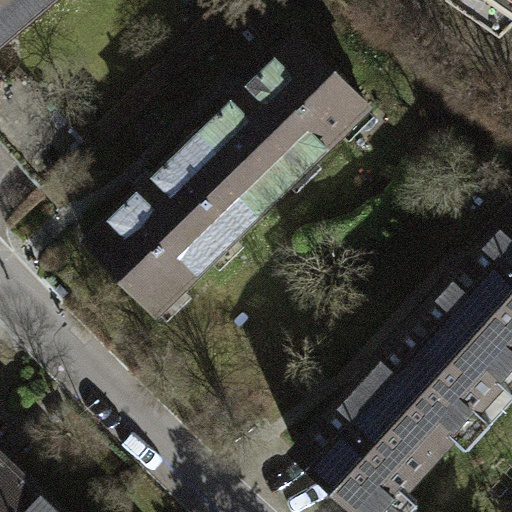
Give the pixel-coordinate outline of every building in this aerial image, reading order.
[(0,0),(0,37),(45,0),(0,0)] [(262,206),(367,105),(299,34),(204,125),(237,160),(227,170),(262,206)] [(8,75),(0,65),(0,145),(38,187),(88,142),(18,66),(8,75)] [(154,309),(262,206),(227,170),(237,160),(204,125),(86,238),(154,309)] [(511,216),(422,314),(510,395),(511,392),(511,216)] [(464,445),(510,395),(422,314),(301,447),(373,511),(403,511),(417,498),(399,482),(447,429),(464,445)] [(0,511),(59,511),(0,454),(0,511)]
